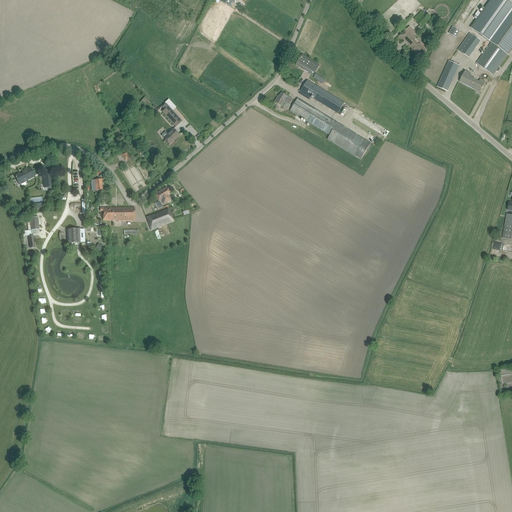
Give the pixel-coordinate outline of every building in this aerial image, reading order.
[(470,0),(467,5),(471,8),(476,0),(470,0)] [(511,49),(511,3),(507,0),(491,0),(471,29),(492,43),(508,55),(511,49)] [(196,17),(201,10),(194,6),(190,13),(196,17)] [(429,19),(422,12),(414,21),(421,27),(429,19)] [(421,57),(424,54),(426,52),(422,48),(423,47),(412,35),(415,33),(409,27),(400,36),(421,57)] [(455,38),(460,31),(453,27),(449,33),(455,38)] [(479,44),(481,41),(470,33),(468,36),(458,50),(469,58),(471,54),(465,50),(473,40),(479,44)] [(492,43),(477,64),(493,76),(508,55),(492,43)] [(296,65),(313,76),(320,65),(302,55),(296,65)] [(447,91),(459,66),(459,65),(449,60),(437,87),(447,91)] [(471,87),(475,81),(470,78),(472,74),(465,71),(460,81),(471,87)] [(316,73),(313,77),(323,83),(326,79),(316,73)] [(481,92),(486,83),(486,82),(481,79),(479,83),(475,81),(471,87),(481,92)] [(338,114),(344,103),(307,80),(299,94),(310,100),(312,96),(315,98),(314,99),(338,114)] [(278,98),(277,98),(275,102),(282,106),(285,102),(289,105),(292,100),(282,93),(278,98)] [(327,139),(359,159),(361,160),(371,143),(298,98),(290,111),(294,114),(330,135),(327,139)] [(182,121),(178,118),(166,104),(162,107),(164,110),(162,112),(172,123),(176,127),(182,121)] [(172,140),(179,135),(173,129),(168,134),(168,135),(164,138),(169,144),(173,141),(172,140)] [(16,176),(15,176),(16,179),(19,184),(24,181),(24,182),(30,179),(29,178),(34,176),(31,169),(27,170),(26,169),(22,171),(23,173),(21,175),(20,174),(16,176)] [(53,187),(52,175),(43,176),(44,188),(53,187)] [(171,199),(169,195),(171,194),(166,187),(155,195),(159,201),(154,204),(157,209),(163,207),(161,204),(159,201),(161,200),(163,203),(164,204),(171,199)] [(100,208),(100,211),(103,211),(103,220),(108,221),(112,221),(112,208),(100,208)] [(135,208),(112,208),(112,221),(117,221),(135,221),(135,208)] [(149,217),(150,220),(148,221),(151,230),(174,221),(170,213),(169,213),(167,210),(156,214),(152,216),(149,217)] [(511,215),(507,214),(502,238),(511,239),(511,215)] [(38,217),(29,218),(30,230),(39,230),(38,217)] [(81,229),(67,230),(67,243),(81,243),(81,229)]
